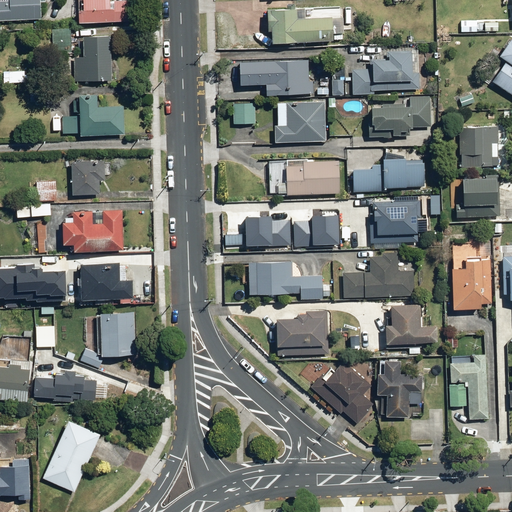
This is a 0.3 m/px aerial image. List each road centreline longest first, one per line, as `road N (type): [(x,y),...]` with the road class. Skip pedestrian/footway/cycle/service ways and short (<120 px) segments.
road 1 (tertiary): [(189,281),(237,380),(301,436)]
road 2 (tertiary): [(182,0),(186,176)]
road 3 (tertiary): [(189,427),(189,281)]
road 4 (secondary): [(377,481),(511,477)]
